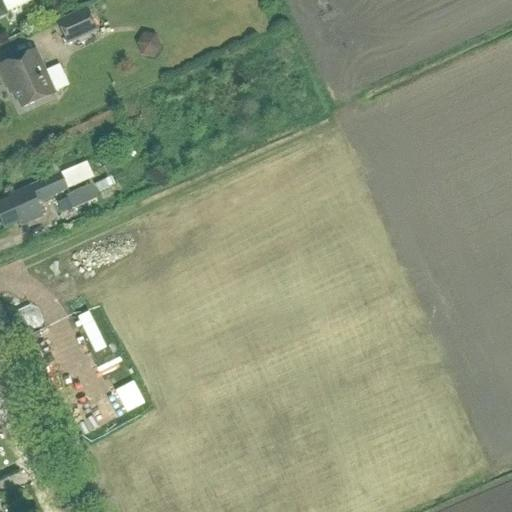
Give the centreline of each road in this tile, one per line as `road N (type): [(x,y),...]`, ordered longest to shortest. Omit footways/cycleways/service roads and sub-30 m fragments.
road 1 (track): [(0,278),(328,130)]
road 2 (unclassified): [(0,371),(63,511)]
